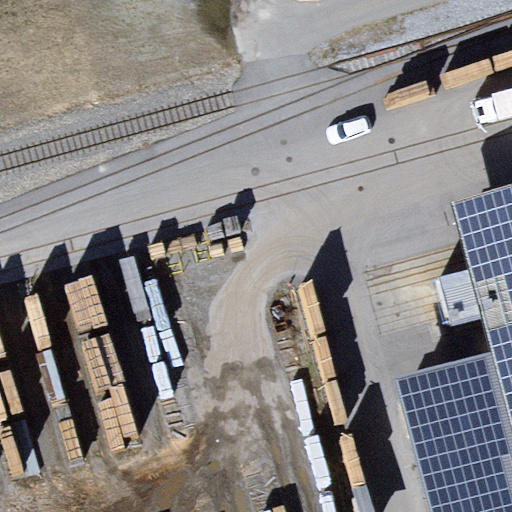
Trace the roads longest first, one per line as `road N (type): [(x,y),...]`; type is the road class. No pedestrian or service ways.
road 1 (motorway): [(0,129),(483,0)]
road 2 (unknown): [(430,511),(367,259),(371,185),(445,139),(511,117)]
